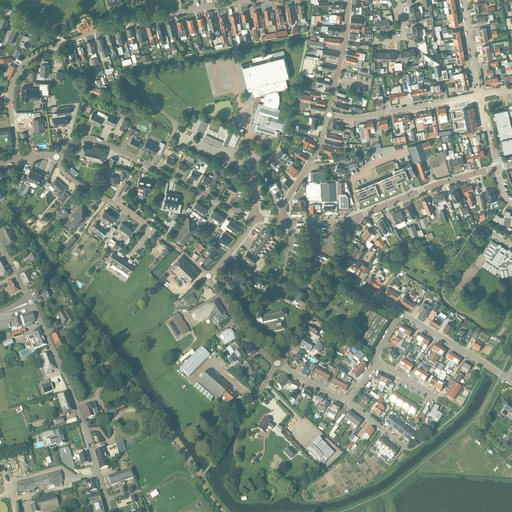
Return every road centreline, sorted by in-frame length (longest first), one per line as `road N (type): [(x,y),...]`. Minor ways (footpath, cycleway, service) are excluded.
road 1 (residential): [(16,161),(10,86),(28,57),(128,19),(254,0)]
road 2 (tertiary): [(109,511),(76,406),(30,301)]
road 3 (tertiary): [(56,156),(78,139),(98,139),(254,217)]
road 4 (residential): [(207,277),(150,228),(69,177),(56,156)]
road 5 (residential): [(327,114),(356,118),(479,95)]
road 6 (tertiary): [(495,168),(353,219)]
road 7 (unclassified): [(254,217),(254,156),(236,88)]
road 8 (residential): [(509,379),(399,312)]
